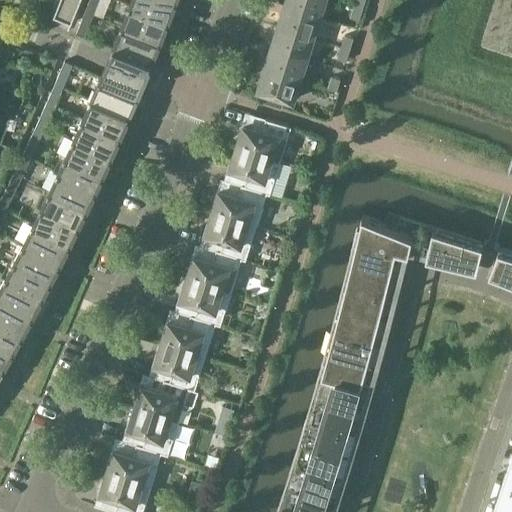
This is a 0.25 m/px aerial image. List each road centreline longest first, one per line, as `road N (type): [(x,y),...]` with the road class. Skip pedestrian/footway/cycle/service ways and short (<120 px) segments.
road 1 (tertiary): [(29,509),(198,88)]
road 2 (residential): [(511,300),(419,271),(344,511)]
road 3 (residential): [(198,88),(0,26)]
road 4 (residential): [(471,511),(511,388)]
